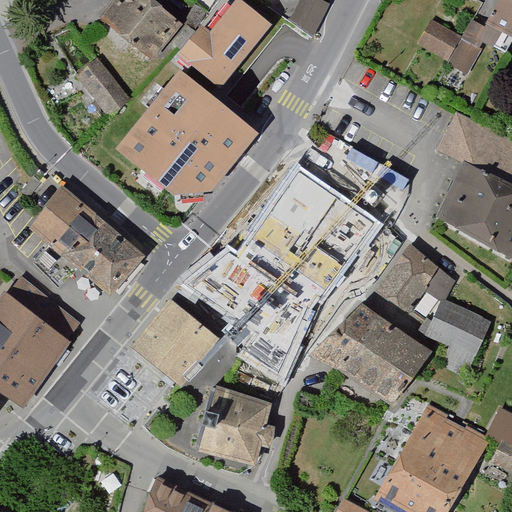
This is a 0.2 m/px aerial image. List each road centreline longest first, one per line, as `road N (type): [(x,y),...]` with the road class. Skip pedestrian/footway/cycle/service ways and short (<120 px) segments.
road 1 (tertiary): [(350,0),(276,140),(179,253)]
road 2 (tertiary): [(0,47),(48,143),(179,253)]
road 3 (residential): [(54,405),(145,460),(260,511)]
road 4 (tertiary): [(179,253),(54,405)]
